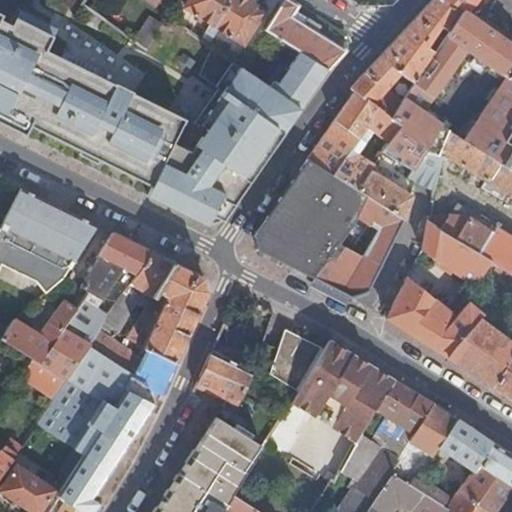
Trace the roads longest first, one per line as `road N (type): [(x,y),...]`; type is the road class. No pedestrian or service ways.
road 1 (residential): [(511,427),(346,326),(229,269)]
road 2 (residential): [(381,34),(343,67),(215,255)]
road 3 (residential): [(229,269),(183,381),(111,511)]
road 4 (residential): [(215,255),(0,147)]
